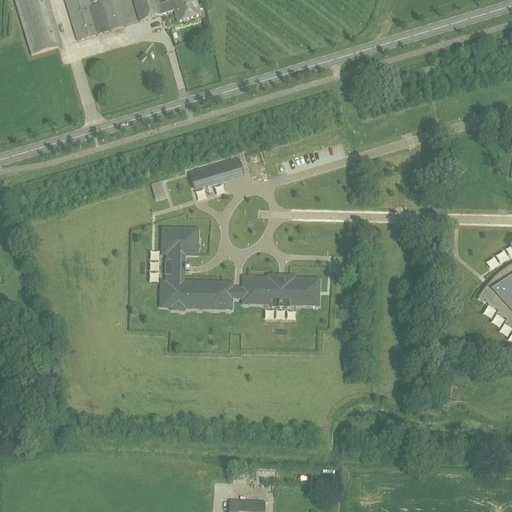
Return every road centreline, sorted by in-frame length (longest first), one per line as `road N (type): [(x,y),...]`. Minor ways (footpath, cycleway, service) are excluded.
road 1 (secondary): [(0,160),(511,6)]
road 2 (residential): [(511,113),(258,188)]
road 3 (residential): [(511,221),(276,216)]
